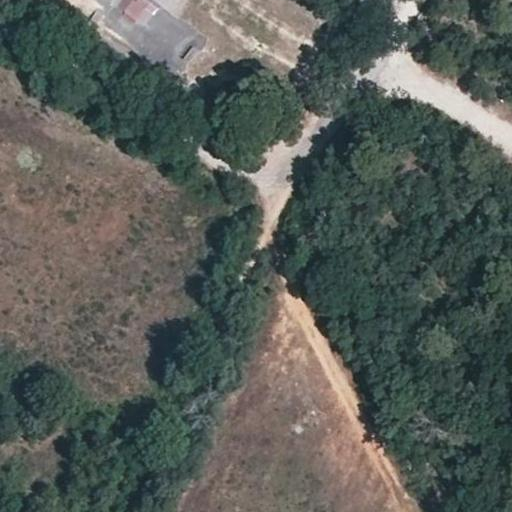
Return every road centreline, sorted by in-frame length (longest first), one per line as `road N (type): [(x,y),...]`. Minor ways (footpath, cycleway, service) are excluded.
road 1 (track): [(384,54),(284,188),(136,511)]
road 2 (track): [(0,27),(215,164),(264,168),(287,184)]
road 3 (track): [(384,54),(511,141)]
